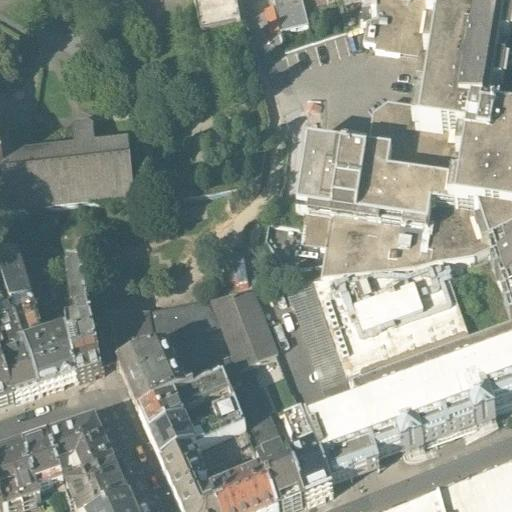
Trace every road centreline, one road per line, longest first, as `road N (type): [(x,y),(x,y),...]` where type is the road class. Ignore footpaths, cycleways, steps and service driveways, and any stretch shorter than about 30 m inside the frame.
road 1 (residential): [(0,435),(108,398),(158,511)]
road 2 (residential): [(356,511),(511,450)]
